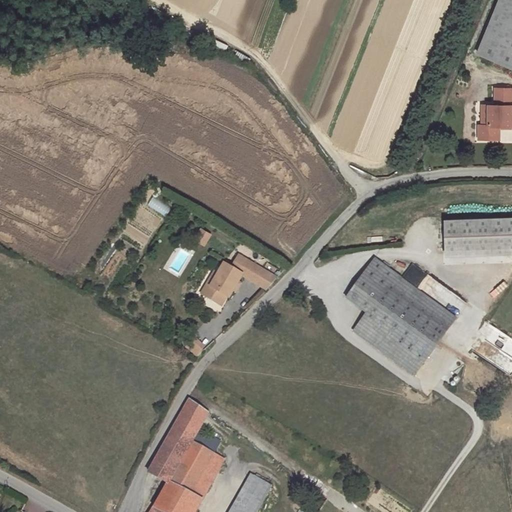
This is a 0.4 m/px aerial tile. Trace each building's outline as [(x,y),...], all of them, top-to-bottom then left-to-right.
[(511,0),(499,0),(478,52),(511,65),(511,0)] [(495,95),(511,96),(511,88),(495,88),(495,95)] [(511,126),(511,122),(511,96),(495,95),(495,106),(488,106),(488,126),(481,125),(479,125),(479,136),(499,136),(500,125),(511,126)] [(488,126),(488,106),(480,106),(481,125),(488,126)] [(152,198),(147,205),(165,216),(169,209),(152,198)] [(511,250),(511,218),(443,221),(444,253),(511,250)] [(200,228),(193,240),(204,246),(211,234),(200,228)] [(244,275),(269,290),(278,276),(247,257),(238,270),(232,266),(226,276),(223,274),(214,288),(218,289),(211,301),(220,306),(227,296),(229,297),(244,275)] [(354,333),(414,377),(457,319),(375,260),(346,300),(366,315),(354,333)] [(411,264),(402,277),(421,290),(430,277),(411,264)] [(188,400),(148,472),(167,483),(191,441),(197,430),(207,412),(188,400)] [(212,438),(197,430),(191,441),(205,450),(212,438)] [(205,450),(191,441),(167,483),(150,511),(194,511),(223,460),(205,450)] [(254,511),(269,485),(254,476),(234,511),(254,511)]
